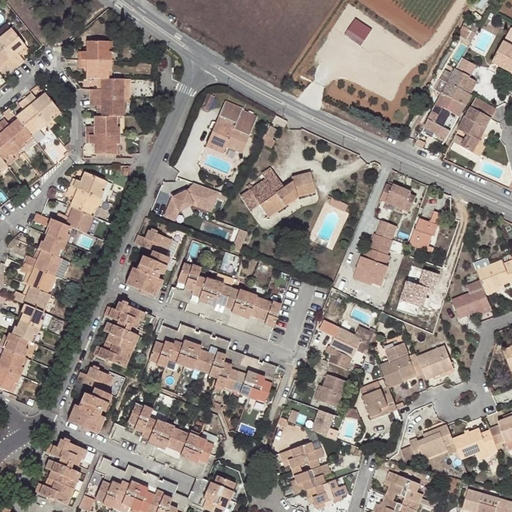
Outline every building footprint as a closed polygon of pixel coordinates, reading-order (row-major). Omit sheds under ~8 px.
[(0,44),(18,66),(19,65),(24,61),(19,55),(22,53),(20,50),(25,46),(11,28),(0,37),(0,44)] [(108,52),(108,42),(86,41),(86,52),(78,52),(78,60),(111,60),(111,52),(108,52)] [(511,45),(505,41),(493,63),(511,73),(511,45)] [(17,67),(18,66),(0,44),(0,65),(1,65),(4,68),(6,65),(11,71),(17,67)] [(462,58),(450,81),(471,93),(484,70),(462,58)] [(108,79),(108,69),(111,69),(111,60),(78,60),(78,69),(86,69),(86,79),(97,79),(101,79),(108,79)] [(101,79),(101,86),(98,86),(98,89),(90,89),(90,98),(123,98),(123,79),(111,79),(108,79),(101,79)] [(435,90),(443,94),(444,93),(449,83),(441,79),(435,90)] [(466,105),(473,94),(471,93),(450,81),(449,83),(444,93),(466,105)] [(45,93),(37,100),(32,94),(26,98),(25,99),(46,125),(53,119),(51,116),(59,110),(45,93)] [(207,111),(214,96),(207,93),(200,108),(207,111)] [(466,105),(444,93),(443,94),(438,104),(459,116),(460,117),(466,105)] [(90,106),(97,106),(98,110),(101,110),(101,116),(116,117),(119,117),(123,117),(123,98),(90,98),(90,106)] [(476,98),(471,108),(453,141),(473,153),(496,109),(476,98)] [(29,134),(37,128),(39,130),(46,125),(25,99),(24,100),(18,104),(24,111),(15,117),(17,119),(29,134)] [(225,102),(207,142),(224,150),(225,147),(241,154),(257,119),(241,112),(242,110),(225,102)] [(459,116),(438,104),(423,132),(443,144),(459,116)] [(51,116),(53,119),(61,113),(59,110),(51,116)] [(283,127),(287,121),(275,115),(271,121),(276,123),(283,127)] [(94,116),(94,126),(86,126),(86,133),(86,135),(119,135),(119,127),(116,127),(116,117),(101,116),(98,116),(94,116)] [(0,127),(19,151),(26,145),(24,142),(31,136),(29,134),(17,119),(10,125),(5,120),(0,123),(0,127)] [(56,123),(53,119),(46,125),(49,128),(56,123)] [(269,125),(259,142),(270,148),(275,140),(271,138),(277,129),(273,127),(269,125)] [(10,154),(12,156),(19,151),(0,127),(0,156),(3,160),(10,154)] [(29,134),(31,136),(39,130),(37,128),(29,134)] [(422,132),(420,137),(441,148),(443,144),(423,132),(422,132)] [(119,135),(86,135),(86,137),(86,143),(94,144),(94,153),(96,153),(115,154),(116,154),(116,143),(119,144),(119,135)] [(24,142),(26,145),(33,139),(31,136),(24,142)] [(207,142),(205,147),(222,154),(224,150),(207,142)] [(4,162),(12,156),(10,154),(3,160),(4,162)] [(7,165),(0,169),(0,173),(0,174),(8,167),(7,165)] [(265,179),(249,190),(256,200),(265,213),(274,207),(276,210),(296,197),(296,196),(315,191),(310,172),(291,177),(292,181),(283,187),(270,168),(261,174),(265,179)] [(100,190),(104,181),(84,172),(81,181),(73,178),(70,186),(100,199),(103,191),(100,190)] [(112,184),(104,181),(100,190),(103,191),(100,199),(105,201),(112,184)] [(188,194),(175,189),(165,215),(178,220),(185,203),(213,214),(221,192),(193,181),(188,194)] [(90,215),(94,206),(96,207),(100,199),(70,186),(66,194),(74,197),(70,207),(73,208),(90,215)] [(396,207),(402,191),(399,190),(400,188),(394,186),(393,188),(387,186),(383,196),(389,198),(387,203),(396,207)] [(246,206),(256,200),(249,190),(240,196),(246,206)] [(410,213),(417,198),(411,195),(412,193),(405,190),(405,192),(402,191),(396,207),(410,213)] [(160,191),(156,209),(164,211),(169,193),(160,191)] [(329,202),(338,205),(341,199),(333,195),(329,202)] [(349,203),(341,199),(338,205),(346,209),(349,203)] [(276,210),(274,207),(265,213),(267,217),(276,210)] [(70,214),(67,212),(65,216),(59,213),(55,221),(69,226),(72,228),(86,233),(92,216),(90,215),(73,208),(70,214)] [(424,245),(428,234),(433,236),(435,236),(443,214),(435,211),(431,223),(420,219),(411,246),(422,250),(424,245)] [(46,223),(48,216),(38,212),(35,220),(46,223)] [(92,216),(86,233),(92,236),(99,219),(92,216)] [(66,242),(69,235),(66,234),(69,226),(55,221),(50,219),(47,226),(50,227),(47,235),(66,242)] [(397,228),(388,224),(382,221),(379,228),(395,235),(397,228)] [(392,242),(395,235),(379,228),(377,235),(392,242)] [(135,243),(151,250),(148,258),(142,255),(138,267),(137,269),(133,267),(126,284),(140,290),(148,293),(156,296),(159,288),(160,288),(156,286),(159,279),(158,278),(160,273),(164,275),(167,266),(163,264),(169,247),(168,247),(171,239),(148,230),(145,237),(138,234),(135,243)] [(276,232),(273,239),(284,243),(287,236),(282,234),(276,232)] [(428,234),(424,245),(429,247),(433,236),(428,234)] [(60,249),(62,251),(66,242),(47,235),(44,242),(41,241),(38,249),(42,250),(57,256),(60,249)] [(392,242),(377,235),(375,235),(369,249),(367,248),(363,258),(364,259),(362,263),(359,262),(354,273),(364,277),(364,275),(382,282),(388,268),(386,267),(390,257),(387,256),(393,242),(392,242)] [(11,248),(18,240),(14,238),(8,244),(7,247),(10,248),(11,248)] [(178,243),(171,239),(168,247),(169,247),(163,264),(167,266),(170,259),(171,259),(178,243)] [(39,256),(36,255),(35,258),(28,255),(24,263),(54,276),(61,259),(59,258),(57,256),(42,250),(39,256)] [(61,259),(54,276),(62,279),(70,262),(61,259)] [(503,260),(476,271),(480,281),(485,292),(503,285),(511,282),(511,284),(511,260),(504,263),(503,260)] [(28,273),(27,277),(30,278),(27,284),(31,286),(47,293),(54,276),(24,263),(21,270),(28,273)] [(224,284),(215,281),(206,277),(206,279),(198,276),(201,268),(193,264),(192,266),(184,263),(172,296),(188,302),(187,304),(186,309),(201,314),(204,316),(218,321),(221,322),(269,339),(271,332),(281,304),(273,301),(272,302),(257,297),(257,295),(240,289),(239,291),(231,287),(223,285),(224,284)] [(429,316),(438,271),(425,268),(422,282),(407,279),(400,311),(429,316)] [(223,285),(231,287),(234,279),(218,273),(215,281),(224,284),(223,285)] [(364,277),(354,273),(352,278),(370,286),(371,283),(380,287),(382,282),(364,275),(364,277)] [(490,307),(486,296),(485,292),(480,281),(467,286),(470,293),(452,300),(459,319),(477,312),(490,307)] [(503,285),(485,292),(486,296),(505,288),(503,285)] [(31,286),(28,292),(24,291),(23,294),(16,291),(13,299),(25,304),(43,312),(50,294),(47,293),(31,286)] [(188,302),(172,296),(171,298),(187,304),(188,302)] [(129,360),(124,358),(127,350),(130,342),(136,344),(140,336),(130,331),(131,329),(132,327),(136,329),(140,321),(144,312),(119,302),(115,310),(108,307),(104,315),(118,321),(122,323),(121,325),(119,327),(116,326),(107,322),(103,331),(109,333),(102,348),(97,346),(93,355),(125,368),(129,360)] [(23,313),(21,320),(40,328),(43,320),(40,319),(43,312),(25,304),(21,312),(23,313)] [(478,316),(492,311),(490,307),(477,312),(478,316)] [(46,313),(43,312),(40,319),(43,320),(40,328),(46,331),(52,315),(46,313)] [(34,334),(37,335),(40,328),(21,320),(18,327),(15,326),(12,334),(28,341),(31,342),(34,334)] [(268,341),(269,339),(221,322),(220,324),(268,341)] [(161,325),(161,327),(177,333),(178,331),(161,325)] [(161,327),(156,339),(149,360),(157,363),(157,364),(166,368),(169,360),(176,363),(176,364),(193,370),(194,369),(209,374),(209,375),(217,379),(215,385),(224,389),(224,387),(240,393),(239,394),(256,400),(257,399),(265,402),(277,369),(262,363),(259,362),(227,351),(228,349),(230,344),(215,339),(211,337),(198,332),(195,331),(180,326),(178,331),(177,333),(161,327)] [(362,339),(372,343),(375,334),(360,327),(356,335),(362,339)] [(334,355),(331,363),(348,371),(357,350),(360,352),(362,346),(360,345),(362,339),(356,335),(340,328),(335,337),(331,335),(327,345),(341,352),(339,357),(334,355)] [(9,332),(8,335),(6,340),(8,341),(5,348),(24,356),(28,348),(25,347),(28,341),(12,334),(9,332)] [(0,345),(3,347),(5,348),(8,341),(6,340),(8,335),(4,334),(0,344),(0,345)] [(136,344),(130,342),(127,350),(132,353),(136,344)] [(417,376),(424,374),(417,356),(416,354),(409,357),(404,343),(386,350),(390,361),(380,365),(388,387),(389,387),(403,382),(402,378),(415,373),(417,376)] [(446,346),(417,356),(424,374),(426,380),(434,377),(433,374),(442,370),(443,373),(454,369),(446,346)] [(511,347),(503,350),(511,374),(511,347)] [(0,366),(21,375),(24,368),(21,366),(25,357),(24,356),(5,348),(1,358),(0,357),(0,366)] [(228,349),(227,351),(259,362),(259,360),(228,349)] [(129,360),(132,353),(127,350),(124,358),(129,360)] [(15,382),(17,383),(21,375),(0,366),(0,386),(10,391),(15,382)] [(75,405),(68,421),(83,427),(90,431),(98,434),(101,426),(98,424),(102,416),(101,415),(102,411),(105,412),(109,403),(104,401),(108,393),(112,384),(110,384),(113,376),(109,375),(90,367),(87,374),(81,371),(77,380),(94,388),(91,395),(85,393),(80,404),(79,406),(75,405)] [(402,378),(403,382),(417,376),(415,373),(402,378)] [(323,387),(321,391),(318,390),(315,400),(337,408),(347,382),(327,375),(323,387)] [(362,388),(363,397),(371,417),(381,413),(382,415),(397,409),(396,406),(389,387),(388,387),(384,389),(381,381),(362,388)] [(308,386),(302,384),(296,398),(302,401),(308,386)] [(253,408),(262,411),(265,402),(257,399),(256,400),(253,408)] [(157,421),(149,418),(153,409),(144,406),(144,407),(136,404),(126,428),(118,424),(112,439),(120,443),(122,439),(123,437),(138,443),(137,446),(135,450),(150,457),(154,458),(167,464),(170,465),(198,477),(202,475),(206,463),(214,445),(206,442),(206,441),(201,438),(189,433),(189,434),(174,428),(174,427),(157,420),(157,421)] [(295,423),(300,410),(293,407),(291,411),(288,420),(295,423)] [(320,408),(315,430),(336,436),(342,414),(320,408)] [(356,410),(348,408),(345,417),(359,420),(356,410)] [(300,410),(295,423),(301,426),(307,413),(300,410)] [(490,429),(490,430),(495,444),(501,442),(505,441),(506,443),(511,440),(511,416),(504,420),(497,422),(498,425),(490,429)] [(288,420),(280,417),(277,424),(285,427),(288,420)] [(446,446),(455,443),(453,440),(448,425),(433,431),(434,435),(425,439),(418,442),(417,439),(410,442),(412,446),(416,458),(417,459),(424,457),(425,459),(448,450),(446,446)] [(453,440),(455,443),(458,452),(461,458),(461,459),(478,453),(487,449),(489,452),(497,449),(495,444),(490,430),(481,434),(479,429),(453,440)] [(206,442),(214,445),(217,437),(204,431),(201,438),(206,441),(206,442)] [(79,466),(82,458),(86,449),(70,442),(71,440),(64,437),(64,440),(60,438),(57,446),(50,443),(47,451),(46,452),(61,458),(65,460),(63,465),(58,463),(49,459),(45,468),(51,470),(45,485),(39,483),(36,492),(56,500),(67,505),(71,497),(66,494),(69,487),(72,479),(78,481),(81,473),(72,469),(74,464),(79,466)] [(122,439),(137,446),(138,443),(123,437),(122,439)] [(288,461),(292,473),(300,470),(299,466),(307,462),(309,467),(318,463),(317,460),(324,457),(320,449),(314,451),(311,443),(280,454),(283,463),(288,461)] [(455,453),(458,452),(455,443),(446,446),(448,450),(449,455),(455,453)] [(401,450),(406,462),(416,458),(412,446),(401,450)] [(149,459),(150,457),(135,450),(134,452),(149,459)] [(185,511),(187,509),(189,504),(188,500),(175,495),(175,494),(176,492),(178,487),(163,482),(160,480),(147,474),(143,473),(128,467),(126,471),(125,473),(110,467),(111,465),(112,461),(104,458),(98,472),(106,475),(96,500),(103,503),(103,504),(112,508),(115,500),(122,503),(122,504),(139,511),(140,510),(144,511),(185,511)] [(292,473),(295,480),(297,484),(291,486),(291,487),(294,495),(304,491),(326,483),(323,476),(330,473),(326,465),(320,467),(318,463),(309,467),(311,470),(302,473),(300,470),(292,473)] [(125,473),(126,471),(111,465),(110,467),(125,473)] [(129,465),(128,467),(143,473),(144,471),(129,465)] [(169,467),(197,479),(198,477),(170,465),(169,467)] [(392,483),(390,487),(387,494),(394,497),(396,493),(404,496),(403,500),(412,504),(414,501),(419,504),(421,500),(423,495),(417,493),(421,485),(391,472),(387,481),(392,483)] [(193,503),(194,503),(205,508),(213,511),(214,511),(223,511),(226,508),(227,508),(234,491),(233,491),(236,483),(218,475),(214,483),(203,479),(200,480),(191,499),(193,503)] [(78,481),(72,479),(69,487),(74,489),(78,481)] [(197,479),(189,498),(191,499),(200,480),(197,479)] [(338,488),(335,480),(326,483),(304,491),(307,500),(313,498),(314,503),(317,510),(325,507),(324,503),(333,500),(334,504),(343,501),(342,497),(348,495),(345,486),(338,488)] [(71,497),(74,489),(69,487),(66,494),(71,497)] [(87,490),(81,506),(92,510),(98,494),(87,490)] [(463,509),(473,511),(479,511),(480,511),(503,511),(507,501),(468,490),(463,509)] [(411,509),(412,504),(403,500),(401,504),(393,500),(394,497),(387,494),(382,506),(377,504),(373,511),(416,511),(411,509)] [(416,511),(419,504),(414,501),(412,504),(411,509),(416,511)] [(426,507),(433,509),(435,504),(429,501),(428,503),(426,507)]
